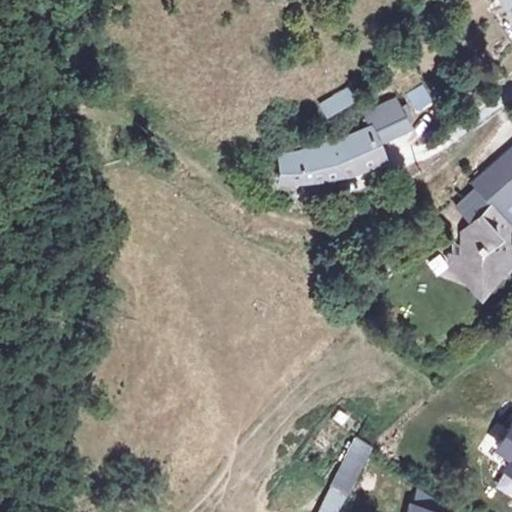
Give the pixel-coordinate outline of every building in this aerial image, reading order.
[(416,107),(430,99),(422,85),(408,94),(416,107)] [(356,96),(350,86),(320,103),(326,113),(356,96)] [(377,143),(409,128),(396,102),(367,116),(373,128),(358,135),(330,145),(302,153),(280,156),(280,179),(299,180),(324,177),(355,170),(383,158),(377,143)] [(490,205),(507,224),(511,218),(511,173),(485,199),(490,205)] [(497,247),(498,241),(493,236),(507,224),(490,205),(461,232),(467,238),(466,246),(460,246),(460,254),(452,253),(451,266),(475,280),(481,280),(504,268),(505,247),(497,247)] [(376,284),(392,272),(382,259),(366,271),(376,284)] [(511,423),(492,461),(511,471),(511,423)] [(336,511),(369,445),(352,437),(315,511),(336,511)] [(405,511),(454,511),(455,511),(408,500),(405,511)]
